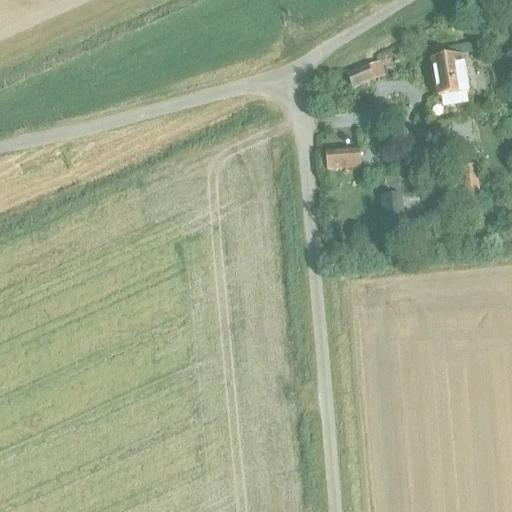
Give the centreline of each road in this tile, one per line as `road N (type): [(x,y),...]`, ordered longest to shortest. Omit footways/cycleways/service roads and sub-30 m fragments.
road 1 (unclassified): [(330,511),(300,126),(288,78)]
road 2 (unclassified): [(0,149),(288,78)]
road 3 (unclassified): [(288,78),(406,0)]
